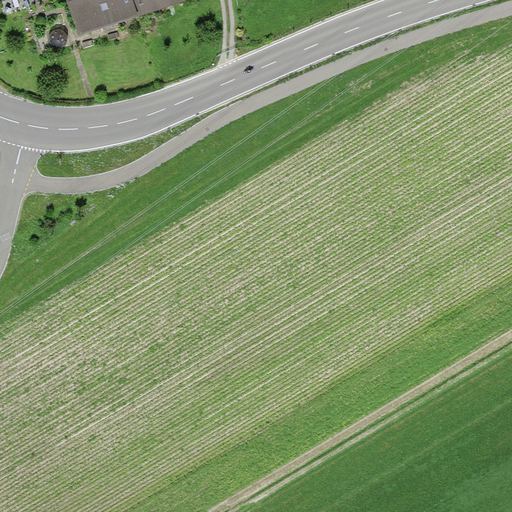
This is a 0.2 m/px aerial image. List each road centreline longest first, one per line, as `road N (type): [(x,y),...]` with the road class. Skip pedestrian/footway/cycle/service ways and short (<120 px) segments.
road 1 (tertiary): [(30,129),(149,118),(439,0)]
road 2 (unclassified): [(30,129),(19,205),(0,257)]
